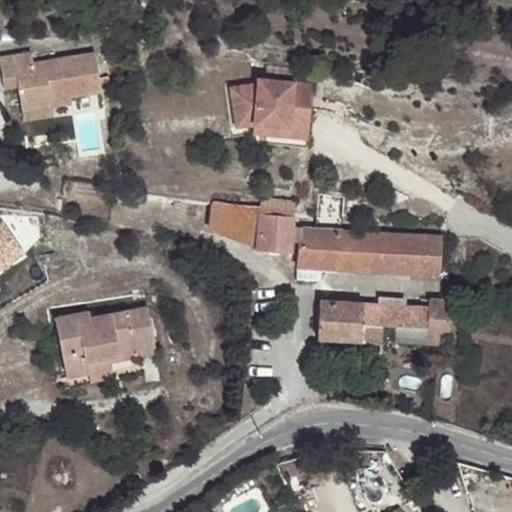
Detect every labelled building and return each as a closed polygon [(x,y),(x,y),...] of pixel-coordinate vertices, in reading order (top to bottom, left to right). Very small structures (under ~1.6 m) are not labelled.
[(51,103),(69,100),(101,95),(95,56),(33,65),(31,54),(0,58),(0,73),(1,82),(16,80),(17,90),(21,115),(52,111),(51,103)] [(256,77),(256,82),(228,86),(233,129),(253,126),(251,142),(307,148),(313,82),(256,77)] [(16,80),(1,82),(2,91),(17,90),(16,80)] [(70,107),(69,100),(51,103),(52,111),(70,107)] [(53,119),(52,111),(21,115),(22,125),(53,119)] [(258,214),(256,246),(256,249),(290,251),(292,216),(258,214)] [(316,229),(301,228),(296,278),(316,279),(321,277),(322,267),(438,275),(440,237),(316,229)] [(439,352),(439,346),(443,345),(445,330),(446,304),(433,303),(432,309),(403,307),(403,301),(379,299),(379,305),(319,301),(317,338),(370,341),(381,342),(383,326),(426,329),(425,344),(432,346),(432,351),(439,352)] [(89,374),(111,369),(111,363),(157,355),(148,307),(91,315),(90,310),(56,317),(67,378),(89,374)] [(112,378),(111,369),(89,374),(90,381),(112,378)]
